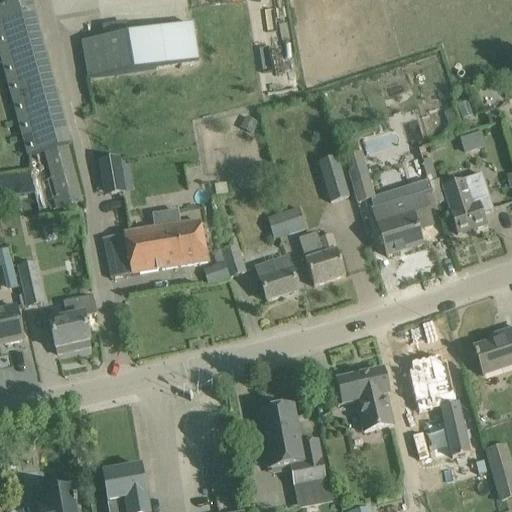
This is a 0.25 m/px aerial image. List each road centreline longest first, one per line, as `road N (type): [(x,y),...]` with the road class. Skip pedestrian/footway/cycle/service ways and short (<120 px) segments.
road 1 (tertiary): [(0,412),(317,338),(511,273)]
road 2 (unknown): [(55,0),(130,384),(173,511)]
